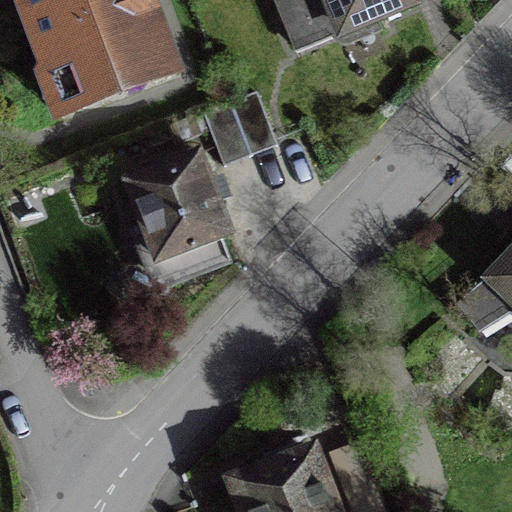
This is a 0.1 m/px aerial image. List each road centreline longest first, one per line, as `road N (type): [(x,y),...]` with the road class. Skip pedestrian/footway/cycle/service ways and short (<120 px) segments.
road 1 (residential): [(99,511),(511,79)]
road 2 (residential): [(70,511),(0,321)]
